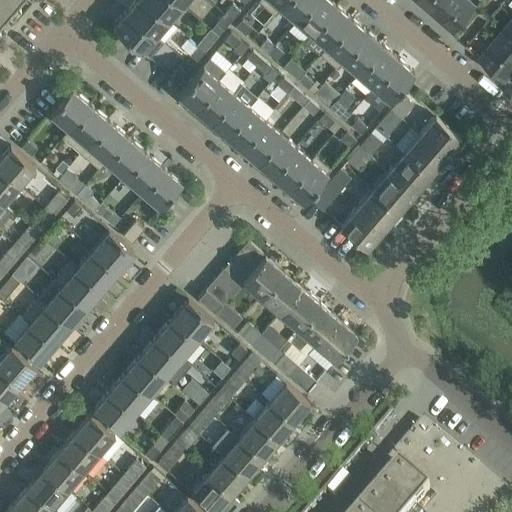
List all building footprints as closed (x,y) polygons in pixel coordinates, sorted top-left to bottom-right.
[(0,0),(0,15),(12,0),(0,0)] [(128,8),(126,10),(162,41),(175,25),(168,19),(146,0),(134,0),(132,2),(131,1),(127,7),(128,8)] [(146,0),(168,19),(181,3),(177,0),(146,0)] [(257,0),(274,14),(285,0),(257,0)] [(285,0),(274,14),(280,7),(295,20),(312,0),(285,0)] [(312,0),(295,20),(311,33),(335,4),(330,0),(312,0)] [(418,0),(433,13),(444,0),(418,0)] [(469,0),(444,0),(433,13),(454,30),(476,5),(469,0)] [(232,3),(224,13),(231,19),(239,9),(232,3)] [(325,45),(319,53),(320,54),(351,17),(343,10),(338,5),(337,6),(335,4),(311,33),(325,45)] [(162,41),(126,10),(119,18),(118,17),(114,22),(114,23),(112,26),(148,57),(162,41)] [(224,13),(215,22),(223,29),(231,19),(224,13)] [(351,17),(320,54),(335,67),(366,31),(358,24),(359,23),(353,18),(353,19),(351,17)] [(241,18),(235,25),(245,34),(251,26),(241,18)] [(511,18),(496,37),(511,50),(511,18)] [(210,28),(201,39),(208,45),(218,34),(210,28)] [(230,31),(224,38),(234,46),(240,39),(230,31)] [(368,32),(366,31),(335,67),(336,67),(342,60),(357,73),(382,44),(374,37),(374,36),(369,32),(368,32)] [(188,36),(180,45),(189,53),(196,60),(204,50),(197,43),(188,36)] [(478,57),(504,80),(511,70),(511,50),(496,37),(478,57)] [(265,38),(258,46),(266,52),(272,44),(265,38)] [(384,45),(382,44),(357,73),(373,86),(397,57),(389,50),(390,49),(384,45)] [(273,45),(267,53),(275,60),(281,52),(273,45)] [(252,50),(246,57),(255,65),(262,58),(252,50)] [(208,56),(177,93),(179,95),(179,96),(184,101),(185,100),(192,107),(217,78),(224,70),(208,56)] [(373,86),(364,97),(379,110),(400,86),(413,71),(404,63),(405,63),(400,58),(399,59),(397,57),(373,86)] [(262,58),(255,65),(265,74),(271,67),(262,58)] [(295,63),(288,71),(298,79),(303,73),(304,72),(295,63)] [(170,75),(177,81),(185,72),(178,66),(170,75)] [(303,73),(298,79),(307,88),(313,82),(303,73)] [(283,76),(277,84),(286,92),(293,85),(283,76)] [(208,120),(233,91),(217,78),(192,107),(195,109),(194,109),(200,114),(200,113),(208,120)] [(331,87),(324,80),(313,93),(321,99),(331,87)] [(233,91),(208,120),(210,122),(210,123),(215,127),(216,127),(223,133),(248,104),(255,96),(239,83),(233,91)] [(61,135),(62,136),(90,104),(87,102),(88,101),(80,94),(79,95),(70,87),(49,112),(67,128),(61,135)] [(300,91),(294,99),(302,105),(308,98),(300,91)] [(413,104),(402,94),(389,109),(400,119),(413,104)] [(308,98),(302,105),(312,114),(318,106),(308,98)] [(334,100),(329,106),(337,113),(343,107),(334,100)] [(90,104),(62,136),(80,152),(108,119),(106,117),(98,110),(90,104)] [(239,146),(263,117),(248,104),(223,133),(226,135),(225,136),(231,140),(239,146)] [(400,119),(389,109),(377,124),(388,133),(400,119)] [(324,111),(317,118),(327,127),(333,119),(324,111)] [(418,134),(444,156),(461,137),(435,114),(418,134)] [(263,117),(239,146),(241,149),(246,154),(247,153),(254,159),(279,131),(263,117)] [(366,125),(357,117),(350,124),(360,133),(366,125)] [(108,119),(80,152),(98,168),(126,135),(124,133),(124,132),(116,125),(116,126),(108,119)] [(349,145),(355,138),(346,130),(340,137),(349,145)] [(270,173),(294,144),(279,131),(254,159),(257,162),(256,162),(262,167),(262,166),(270,173)] [(382,141),(371,131),(358,146),(369,155),(382,141)] [(444,156),(418,134),(402,152),(428,175),(444,156)] [(98,168),(99,168),(105,161),(123,176),(144,151),(142,149),(143,148),(135,141),(134,142),(126,135),(98,168)] [(36,147),(26,139),(21,145),(30,153),(36,147)] [(278,180),(285,186),(310,157),(294,144),(270,173),(272,175),(272,176),(277,180),(278,180)] [(34,166),(10,145),(0,155),(0,168),(18,184),(34,166)] [(369,155),(358,146),(346,160),(357,169),(369,155)] [(144,151),(123,176),(141,192),(162,166),(160,164),(161,164),(153,157),(152,157),(144,151)] [(428,175),(402,152),(387,170),(413,193),(428,175)] [(313,153),(310,157),(285,186),(288,188),(287,189),(293,194),(293,193),(302,201),(330,168),(313,153)] [(55,166),(61,172),(67,164),(61,159),(55,166)] [(171,172),(170,173),(162,166),(141,192),(159,208),(181,182),(178,180),(179,179),(171,172)] [(18,184),(0,168),(0,200),(2,203),(18,184)] [(74,175),(66,168),(58,177),(66,185),(74,175)] [(350,177),(339,168),(327,182),(338,191),(350,177)] [(413,193),(387,170),(371,188),(397,211),(400,213),(410,202),(407,200),(413,193)] [(327,182),(311,200),(322,210),(338,191),(327,182)] [(397,211),(371,188),(355,206),(382,229),(397,211)] [(57,191),(43,206),(53,214),(66,199),(57,191)] [(93,209),(99,203),(89,195),(84,201),(93,209)] [(81,206),(73,200),(65,209),(73,215),(81,206)] [(31,221),(40,229),(53,214),(43,206),(31,221)] [(382,229),(355,206),(339,225),(365,248),(382,229)] [(103,217),(112,225),(118,217),(109,209),(103,217)] [(121,233),(131,241),(143,227),(134,219),(121,233)] [(25,227),(12,243),(21,251),(34,235),(25,227)] [(59,237),(49,228),(42,237),(52,246),(59,237)] [(119,268),(126,260),(125,260),(133,251),(108,229),(92,247),(91,248),(117,270),(119,268)] [(26,255),(37,264),(52,246),(42,237),(26,255)] [(238,249),(255,264),(264,254),(247,239),(238,249)] [(0,256),(0,258),(8,266),(21,251),(12,243),(0,256)] [(110,278),(117,270),(91,248),(76,267),(101,288),(103,286),(111,278),(110,278)] [(230,259),(247,274),(255,264),(238,249),(230,259)] [(255,264),(247,274),(242,280),(260,296),(283,270),(265,254),(264,253),(264,254),(255,264)] [(239,283),(242,280),(247,274),(230,259),(221,268),(239,283)] [(68,261),(53,278),(85,306),(87,304),(88,305),(95,297),(94,296),(101,288),(76,267),(75,267),(68,261)] [(25,272),(18,265),(11,273),(19,279),(25,272)] [(221,268),(213,278),(230,293),(239,283),(221,268)] [(283,270),(260,296),(279,312),(301,286),(283,270)] [(37,297),(70,325),(72,322),(72,323),(79,315),(79,314),(85,306),(53,278),(37,297)] [(204,288),(205,288),(222,303),(224,301),(230,293),(213,278),(204,288)] [(0,295),(3,298),(13,286),(5,279),(0,285),(0,295)] [(279,312),(297,327),(319,301),(301,286),(279,312)] [(205,288),(197,298),(214,312),(222,303),(205,288)] [(63,333),(70,325),(37,297),(21,315),(29,321),(54,343),(56,341),(57,341),(63,333)] [(172,314),(173,314),(171,317),(196,338),(212,319),(187,298),(180,306),(179,306),(172,314)] [(224,301),(222,303),(214,312),(232,328),(242,316),(224,301)] [(319,301),(297,327),(315,343),(337,317),(319,301)] [(155,335),(180,357),(196,338),(171,317),(164,325),(163,324),(156,332),(157,333),(155,335)] [(315,343),(307,353),(325,369),(333,359),(334,360),(356,334),(357,334),(338,317),(319,338),(315,343)] [(236,331),(251,344),(260,333),(246,320),(236,331)] [(38,361),(40,359),(41,359),(48,351),(47,351),(54,343),(29,321),(13,340),(38,361)] [(274,345),(260,333),(251,344),(265,356),(274,345)] [(139,353),(165,375),(180,357),(155,335),(148,343),(148,342),(141,350),(141,351),(139,353)] [(239,342),(230,351),(237,358),(246,348),(239,342)] [(11,345),(0,357),(0,368),(18,384),(35,365),(11,345)] [(273,363),(287,375),(297,364),(283,352),(273,363)] [(132,360),(125,369),(126,369),(124,371),(149,393),(165,375),(139,353),(133,361),(132,360)] [(248,356),(235,371),(244,379),(257,363),(248,356)] [(212,369),(221,377),(230,367),(220,359),(212,369)] [(287,375),(306,391),(315,380),(297,364),(287,375)] [(0,368),(0,399),(3,402),(18,384),(0,368)] [(108,390),(134,411),(149,393),(124,371),(117,379),(116,379),(109,387),(110,387),(108,390)] [(231,394),(244,379),(235,371),(222,386),(231,394)] [(190,378),(181,388),(199,403),(208,393),(190,378)] [(269,400),(293,420),(309,402),(285,381),(269,400)] [(134,411),(108,390),(101,397),(94,405),(94,406),(92,408),(117,430),(134,411)] [(217,392),(204,407),(213,415),(226,400),(217,392)] [(184,400),(174,413),(183,421),(194,409),(184,400)] [(269,400),(253,418),(277,439),(293,420),(269,400)] [(204,407),(191,422),(200,430),(213,415),(204,407)] [(89,412),(73,431),(97,451),(106,459),(122,440),(113,433),(89,412)] [(183,422),(175,415),(160,433),(167,439),(183,422)] [(262,457),(277,439),(253,418),(238,436),(262,457)] [(417,511),(418,511),(424,504),(425,504),(434,511),(505,511),(511,504),(511,495),(502,487),(425,420),(416,430),(383,469),(389,474),(356,511),(417,511)] [(228,428),(213,446),(222,455),(246,475),(262,457),(238,436),(228,428)] [(185,429),(173,443),(182,451),(195,436),(185,429)] [(97,451),(73,431),(57,449),(81,470),(97,451)] [(159,449),(152,442),(144,452),(151,458),(159,449)] [(182,451),(173,443),(160,459),(169,467),(182,451)] [(81,470),(57,449),(41,467),(65,488),(81,470)] [(222,455),(207,473),(231,493),(246,475),(222,455)] [(136,459),(123,474),(132,482),(145,467),(136,459)] [(41,467),(26,486),(50,506),(51,505),(59,511),(62,511),(75,496),(65,488),(41,467)] [(149,471),(137,486),(146,493),(159,478),(149,471)] [(191,491),(214,511),(231,493),(207,473),(191,491)] [(110,489),(119,497),(132,482),(123,474),(110,489)] [(26,486),(10,504),(19,511),(56,511),(50,506),(26,486)] [(146,493),(137,486),(123,501),(133,509),(146,493)] [(104,495),(91,510),(93,511),(105,511),(114,503),(104,495)] [(205,511),(187,496),(172,511),(205,511)]
